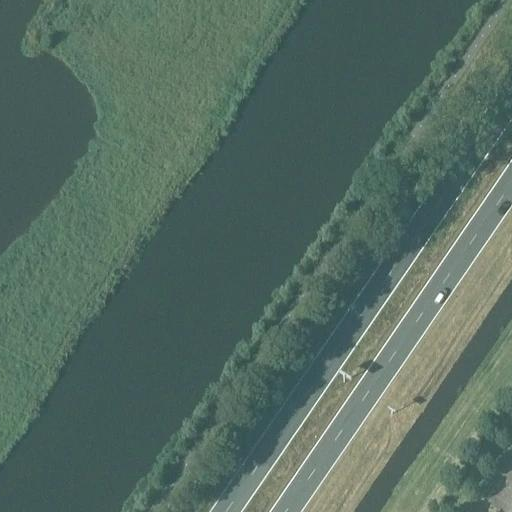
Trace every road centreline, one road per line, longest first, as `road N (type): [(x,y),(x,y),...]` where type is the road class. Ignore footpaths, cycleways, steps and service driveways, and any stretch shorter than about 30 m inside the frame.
road 1 (primary): [(511,97),(228,511)]
road 2 (primary): [(287,511),(511,186)]
